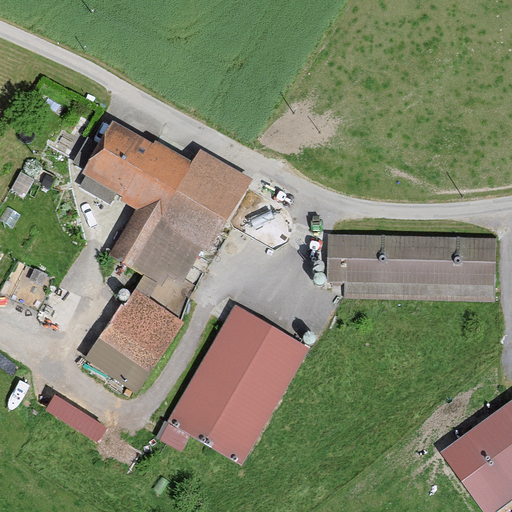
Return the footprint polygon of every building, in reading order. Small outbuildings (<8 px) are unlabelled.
[(140,279),(130,295),(170,322),(182,279),(197,254),(205,258),(248,185),(197,155),(190,167),(153,145),(150,149),(108,125),(78,177),(83,180),(77,190),(106,207),(112,198),(121,202),(118,207),(133,216),(107,260),(140,279)] [(491,243),(325,240),(324,286),(343,287),(342,304),(490,306),(491,243)] [(21,260),(0,306),(35,323),(57,277),(21,260)] [(133,398),(180,328),(170,322),(130,295),(83,365),(133,398)] [(306,354),(232,311),(165,425),(240,468),(306,354)] [(100,444),(110,427),(54,397),(44,414),(100,444)]
